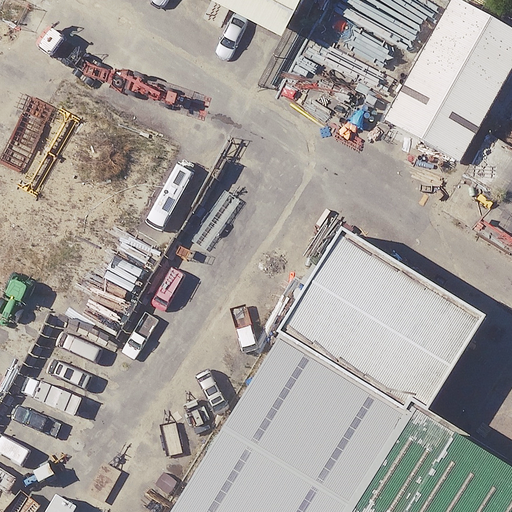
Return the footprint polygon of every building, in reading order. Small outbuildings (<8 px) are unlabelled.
[(316,0),(170,0),(286,59),(316,0)] [(393,44),(414,0),(373,0),(360,28),(393,44)] [(456,0),(414,0),(393,44),(430,63),(460,2),(456,0)] [(511,23),(508,21),(495,45),(511,54),(511,23)] [(365,109),(375,89),(365,84),(379,57),(348,42),(342,55),(325,89),(365,109)] [(97,224),(108,230),(151,154),(79,114),(36,191),(0,170),(0,248),(16,253),(22,254),(29,254),(35,254),(42,254),(48,253),(54,251),(60,250),(66,247),(72,244),(78,241),(83,237),(88,233),(92,229),(97,224)] [(478,334),(338,252),(276,356),(405,432),(416,438),(478,334)] [(511,511),(511,495),(416,438),(405,432),(357,511),(511,511)]
